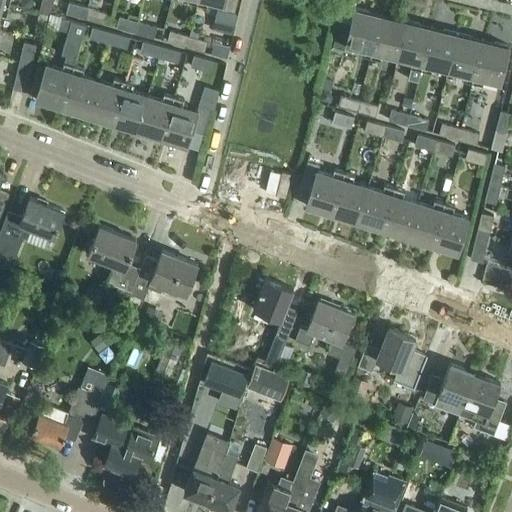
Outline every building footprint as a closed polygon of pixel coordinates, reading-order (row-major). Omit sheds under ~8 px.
[(42,0),(39,12),(50,15),(53,0),(42,0)] [(197,0),(197,4),(207,7),(208,0),(211,0),(224,3),(223,9),(235,12),(237,0),(197,0)] [(66,13),(85,18),(88,8),(69,2),(66,13)] [(0,3),(0,14),(6,16),(9,6),(0,3)] [(88,8),(85,18),(103,24),(106,13),(88,8)] [(360,55),(370,57),(381,14),(355,8),(351,23),(339,20),(333,47),(345,50),(347,44),(362,47),(360,55)] [(218,11),(213,30),(232,34),(237,15),(218,11)] [(50,15),(39,12),(34,31),(45,34),(50,15)] [(382,52),(398,56),(406,20),(381,14),(370,57),(380,60),(382,52)] [(113,26),(133,32),(136,21),(116,15),(113,26)] [(61,108),(74,65),(86,25),(60,18),(57,29),(68,32),(61,54),(66,56),(62,69),(46,64),(35,100),(61,108)] [(411,67),(421,70),(432,27),(406,20),(398,56),(413,60),(411,67)] [(136,21),(133,32),(154,38),(157,27),(136,21)] [(193,25),(191,32),(199,35),(201,27),(193,25)] [(89,38),(108,43),(111,32),(92,27),(89,38)] [(433,65),(448,69),(457,33),(432,27),(421,70),(431,72),(433,65)] [(167,41),(186,47),(189,36),(170,31),(167,41)] [(111,32),(108,43),(127,48),(130,37),(111,32)] [(462,80),(472,82),(483,39),(457,33),(448,69),(464,73),(462,80)] [(189,36),(186,47),(204,52),(207,41),(189,36)] [(483,39),(472,82),(482,85),(484,77),(500,81),(509,46),(483,39)] [(140,52),(159,57),(162,46),(143,41),(140,52)] [(24,42),(20,58),(32,61),(36,45),(24,42)] [(162,46),(159,57),(177,63),(180,52),(162,46)] [(191,66),(209,72),(212,61),(194,55),(191,66)] [(32,61),(20,58),(13,88),(25,91),(32,61)] [(61,108),(86,115),(97,80),(82,75),(84,68),(74,65),(61,108)] [(86,115),(111,123),(124,80),(114,77),(112,85),(97,80),(86,115)] [(111,123),(136,131),(147,96),(132,91),(134,84),(124,80),(111,123)] [(334,100),(331,95),(333,84),(326,83),(321,103),(332,105),(334,100)] [(136,131),(161,138),(174,96),(164,93),(162,100),(147,96),(136,131)] [(338,106),(357,111),(360,100),(341,95),(338,106)] [(174,96),(161,138),(187,146),(191,131),(203,134),(211,109),(199,105),(197,111),(182,106),(184,99),(174,96)] [(404,98),(402,106),(410,108),(412,100),(404,98)] [(360,100),(357,111),(375,116),(378,105),(360,100)] [(388,120),(407,125),(410,114),(391,109),(388,120)] [(332,122),(351,128),(354,117),(335,111),(332,122)] [(501,111),(496,129),(507,132),(511,113),(501,111)] [(410,114),(407,125),(426,130),(429,120),(410,114)] [(364,131),(383,136),(386,126),(367,120),(364,131)] [(439,134),(458,139),(461,128),(442,123),(439,134)] [(386,126),(383,136),(401,142),(404,131),(386,126)] [(461,128),(458,139),(476,145),(479,134),(461,128)] [(507,132),(496,129),(491,148),(502,151),(507,132)] [(414,145),(433,151),(436,140),(417,134),(414,145)] [(436,140),(433,151),(452,156),(455,145),(436,140)] [(465,159),(484,165),(487,154),(468,149),(465,159)] [(306,206),(331,214),(345,172),(335,169),(332,176),(317,171),(319,165),(307,161),(299,187),(311,191),(306,206)] [(494,163),(489,182),(500,185),(505,166),(494,163)] [(0,172),(0,216),(9,194),(0,190),(0,183),(4,174),(0,172)] [(331,214),(356,222),(367,187),(352,182),(354,175),(345,172),(331,214)] [(500,185),(489,182),(485,201),(496,204),(500,185)] [(356,222),(381,230),(395,187),(385,184),(383,192),(367,187),(356,222)] [(381,230),(406,237),(417,202),(402,198),(404,190),(395,187),(381,230)] [(8,211),(0,232),(0,257),(13,263),(28,227),(54,237),(64,211),(30,197),(22,216),(8,211)] [(406,237),(431,245),(445,203),(435,200),(433,207),(417,202),(406,237)] [(445,203),(431,245),(457,253),(468,218),(452,213),(454,206),(445,203)] [(482,213),(478,229),(489,232),(493,216),(482,213)] [(126,305),(127,306),(146,256),(141,268),(128,263),(137,239),(100,225),(88,253),(114,264),(107,281),(132,291),(126,305)] [(489,232),(478,229),(470,259),(482,262),(489,232)] [(146,256),(127,306),(139,310),(149,287),(161,291),(164,284),(186,293),(198,264),(162,250),(158,261),(146,256)] [(0,271),(0,290),(13,296),(19,278),(0,271)] [(253,309),(281,320),(294,289),(265,278),(253,309)] [(44,303),(59,309),(63,298),(48,292),(44,303)] [(310,345),(315,332),(333,339),(328,353),(340,357),(335,370),(346,374),(357,347),(343,342),(354,313),(319,299),(307,327),(301,324),(295,339),(310,345)] [(148,306),(142,320),(156,326),(162,312),(148,306)] [(178,311),(174,325),(194,331),(198,317),(178,311)] [(99,335),(108,345),(124,332),(115,322),(99,335)] [(416,337),(389,326),(380,349),(367,343),(358,366),(372,371),(377,359),(399,367),(395,379),(394,379),(393,380),(414,388),(427,355),(426,354),(426,355),(411,349),(416,337)] [(35,341),(45,345),(49,333),(40,329),(35,341)] [(275,368),(285,344),(289,334),(278,329),(264,364),(275,368)] [(0,339),(0,402),(7,384),(0,380),(0,363),(8,343),(0,339)] [(22,362),(37,368),(45,346),(30,340),(22,362)] [(162,354),(182,362),(187,349),(168,340),(162,354)] [(240,399),(249,376),(212,361),(203,385),(240,399)] [(434,404),(459,414),(475,373),(449,363),(444,378),(432,374),(423,399),(434,404)] [(253,389),(277,398),(286,376),(261,366),(253,389)] [(297,370),(293,380),(310,387),(313,377),(297,370)] [(39,414),(31,434),(61,446),(65,436),(75,440),(83,420),(80,419),(83,410),(95,415),(102,396),(110,376),(98,372),(93,383),(84,380),(81,387),(79,387),(68,414),(46,405),(42,415),(39,414)] [(475,373),(459,414),(476,420),(473,427),(494,435),(506,402),(495,398),(501,383),(475,373)] [(100,405),(113,411),(123,388),(109,382),(100,405)] [(399,402),(393,417),(407,423),(413,407),(399,402)] [(327,404),(323,413),(334,418),(338,409),(327,404)] [(413,413),(409,421),(417,424),(420,416),(413,413)] [(112,445),(104,463),(133,475),(140,457),(149,461),(159,437),(102,415),(93,437),(112,445)] [(165,434),(171,419),(163,416),(158,431),(165,434)] [(358,468),(366,448),(359,446),(364,431),(354,427),(336,475),(347,479),(351,466),(358,468)] [(184,492),(207,501),(226,452),(230,441),(211,434),(207,445),(214,447),(205,472),(194,468),(184,492)] [(264,461),(284,468),(293,445),(273,438),(264,461)] [(246,468),(258,472),(267,448),(255,444),(246,468)] [(441,445),(435,461),(450,468),(457,451),(441,445)] [(226,452),(207,501),(211,502),(210,505),(219,509),(221,506),(231,510),(240,486),(228,481),(237,457),(226,452)] [(294,482),(281,511),(307,511),(308,510),(298,506),(317,456),(305,452),(294,482)] [(488,466),(484,477),(495,481),(499,470),(488,466)] [(370,511),(372,508),(382,511),(392,511),(405,482),(375,470),(362,503),(351,499),(345,511),(370,511)] [(281,511),(294,482),(282,477),(278,485),(268,481),(259,505),(260,508),(258,511),(281,511)] [(464,511),(467,506),(440,496),(434,511),(464,511)] [(432,511),(405,501),(400,511),(432,511)]
